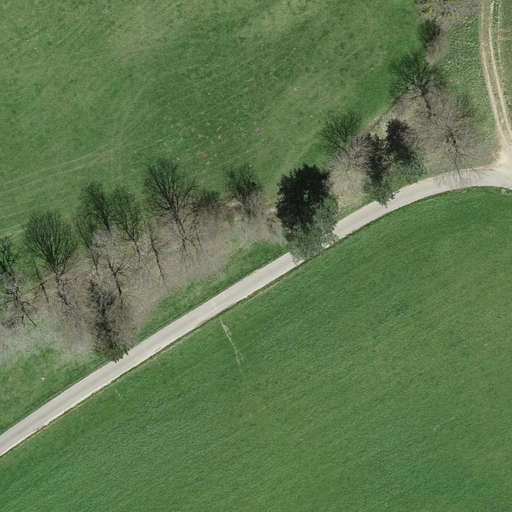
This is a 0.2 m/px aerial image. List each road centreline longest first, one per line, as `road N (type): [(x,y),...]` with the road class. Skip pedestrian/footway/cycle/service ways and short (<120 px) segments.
road 1 (track): [(0,457),(405,198),(462,185),(511,185)]
road 2 (track): [(511,137),(490,0)]
